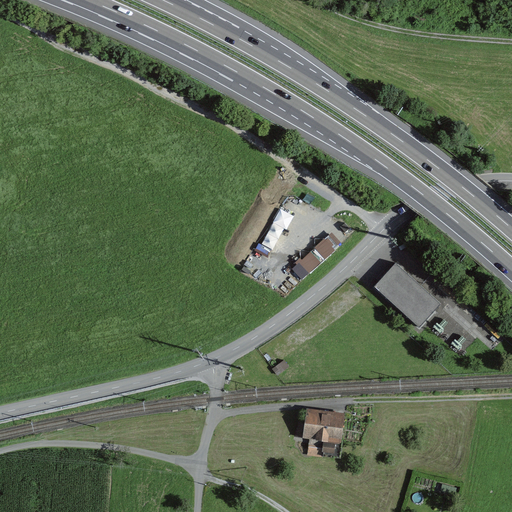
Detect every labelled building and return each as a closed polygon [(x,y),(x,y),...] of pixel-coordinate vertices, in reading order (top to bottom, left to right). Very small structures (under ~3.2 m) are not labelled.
[(263,242),(273,248),(285,227),(274,221),(263,242)] [(292,266),(303,278),(343,242),(332,230),(292,266)] [(421,285),(395,261),(374,284),(400,308),(419,325),(440,302),(421,285)] [(289,365),(284,359),(272,368),(277,374),(289,365)] [(345,412),(307,408),(303,437),(309,437),(307,455),(322,457),(323,456),(339,458),(345,412)]
